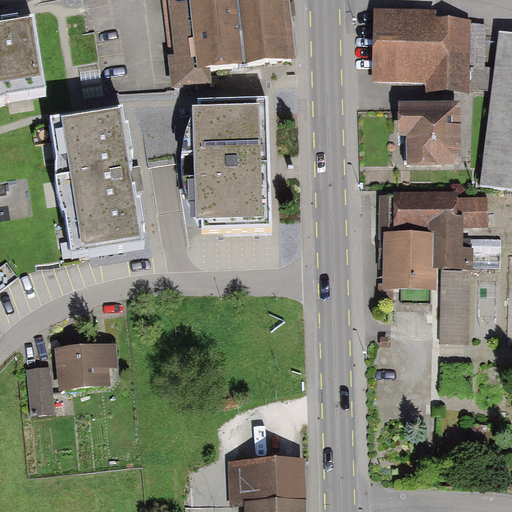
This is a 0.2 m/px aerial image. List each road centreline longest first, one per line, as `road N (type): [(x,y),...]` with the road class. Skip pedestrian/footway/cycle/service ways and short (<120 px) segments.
road 1 (residential): [(334,278),(98,292),(58,308),(0,353)]
road 2 (primary): [(325,0),(334,278)]
road 3 (primary): [(334,278),(340,504)]
road 4 (residential): [(340,504),(511,506)]
